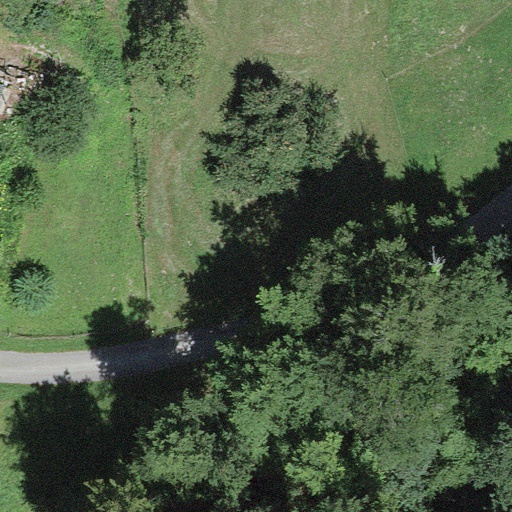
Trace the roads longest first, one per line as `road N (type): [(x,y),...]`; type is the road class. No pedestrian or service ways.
road 1 (unclassified): [(511,207),(99,511)]
road 2 (track): [(0,357),(46,363),(175,354),(417,284)]
